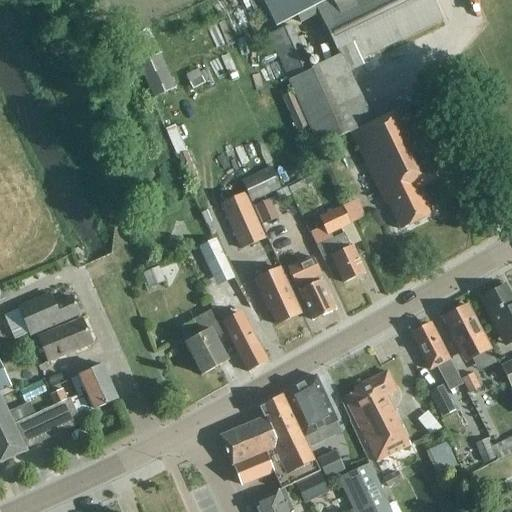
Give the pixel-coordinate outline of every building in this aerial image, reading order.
[(345,68),(442,21),(431,0),(263,0),(277,27),(316,8),(345,68)] [(292,26),(268,36),(289,82),(312,72),(292,26)] [(175,90),(160,55),(138,65),(153,99),(175,90)] [(227,62),(207,72),(212,82),(232,72),(227,62)] [(199,70),(187,75),(193,90),(206,85),(199,70)] [(309,127),(294,94),(283,98),(298,132),(309,127)] [(407,107),(351,134),(350,135),(385,207),(388,205),(400,231),(434,215),(421,189),(442,179),(407,107)] [(336,125),(313,135),(318,148),(341,138),(336,125)] [(203,182),(190,152),(178,157),(192,187),(203,182)] [(280,189),(271,168),(241,182),(250,203),(280,189)] [(220,205),(227,221),(240,251),(264,240),(244,195),(220,205)] [(277,218),(270,200),(256,206),(263,224),(277,218)] [(319,219),(327,236),(350,225),(341,208),(319,219)] [(286,236),(293,252),(309,245),(302,230),(286,236)] [(343,284),(365,274),(352,247),(350,248),(343,235),(317,248),(324,262),(331,259),(343,284)] [(216,239),(213,241),(198,248),(217,288),(234,279),(216,239)] [(311,258),(288,269),(313,322),(335,311),(321,281),(322,281),(311,258)] [(164,282),(158,268),(142,275),(148,289),(164,282)] [(275,326),(300,315),(280,270),(253,282),(263,304),(265,303),(275,326)] [(511,300),(505,287),(481,299),(505,346),(511,342),(511,300)] [(209,299),(222,324),(234,318),(235,317),(223,293),(209,299)] [(31,338),(80,317),(73,298),(54,306),(50,297),(19,310),(31,338)] [(441,318),(464,364),(491,350),(468,305),(441,318)] [(202,376),(227,362),(215,339),(225,333),(213,311),(194,321),(202,335),(184,345),(202,376)] [(235,317),(234,318),(222,324),(248,373),(268,363),(242,314),(235,317)] [(92,345),(81,320),(37,339),(48,364),(92,345)] [(431,325),(410,335),(429,372),(437,368),(449,392),(462,386),(431,325)] [(511,388),(511,361),(500,367),(511,389),(511,388)] [(0,392),(11,388),(0,363),(0,392)] [(117,400),(102,367),(70,381),(78,397),(86,414),(117,400)] [(387,373),(359,387),(361,390),(344,399),(376,463),(410,446),(393,413),(393,412),(386,397),(396,392),(387,373)] [(337,423),(315,377),(283,395),(304,438),(337,423)] [(457,412),(443,387),(428,394),(441,418),(440,419),(447,432),(461,424),(455,413),(457,412)] [(0,397),(0,464),(26,453),(24,450),(88,420),(86,414),(78,397),(67,402),(62,391),(49,397),(54,408),(35,417),(29,404),(7,414),(0,397)] [(265,453),(274,450),(291,486),(320,472),(303,439),(283,396),(258,409),(263,418),(218,437),(231,469),(233,468),(241,488),(274,474),(265,453)] [(315,459),(332,451),(326,437),(308,445),(315,459)] [(485,466),(495,461),(511,452),(511,438),(490,449),(486,441),(476,446),(481,456),(471,461),(475,469),(484,464),(485,466)] [(326,480),(344,471),(335,452),(316,461),(326,480)] [(359,511),(361,511),(385,501),(369,465),(343,477),(359,511)] [(294,488),(303,506),(328,494),(319,475),(294,488)] [(292,511),(282,490),(253,503),(257,511),(292,511)] [(390,511),(385,501),(361,511),(390,511)]
